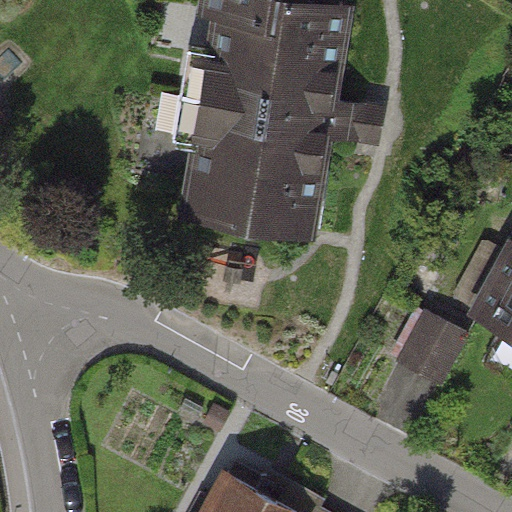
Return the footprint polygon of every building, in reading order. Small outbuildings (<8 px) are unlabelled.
[(348,5),(335,3),(314,0),(233,0),(232,13),(212,10),(183,211),(315,230),(348,5)] [(335,0),(201,0),(200,9),(232,13),(233,0),(314,0),(335,3),(335,0)] [(467,308),(511,331),(511,232),(509,231),(467,308)] [(443,381),(466,332),(425,312),(402,362),(443,381)] [(225,465),(200,511),(333,511),(267,477),(263,485),(225,465)]
